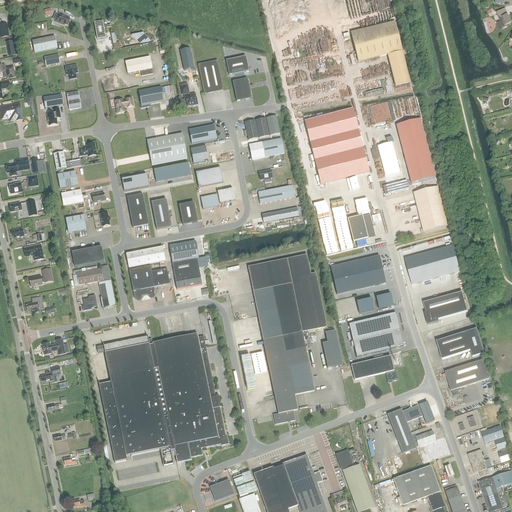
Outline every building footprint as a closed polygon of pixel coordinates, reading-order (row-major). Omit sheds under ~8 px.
[(506,26),(511,24),(508,15),(504,17),(504,15),(507,14),(505,9),(496,13),(500,22),(498,23),(500,29),(506,27),(506,26)] [(55,21),(61,24),(61,25),(64,26),(65,25),(67,26),(70,20),(67,18),(68,17),(58,14),(55,13),(53,19),(55,21)] [(103,22),(94,23),(97,40),(106,39),(103,22)] [(351,33),(358,63),(387,55),(395,86),(410,83),(394,22),(351,33)] [(0,38),(0,39),(9,37),(7,24),(1,25),(0,24),(0,38)] [(143,33),(131,35),(139,44),(151,42),(143,33)] [(62,44),(56,44),(55,37),(32,41),(35,53),(57,49),(57,50),(63,49),(62,44)] [(193,65),(188,40),(178,42),(182,62),(179,62),(180,68),(187,67),(187,66),(193,65)] [(14,41),(6,42),(8,57),(16,55),(14,41)] [(44,58),(46,67),(60,64),(58,55),(44,58)] [(249,72),(245,57),(226,61),(229,76),(249,72)] [(150,58),(125,63),(127,75),(140,72),(141,77),(153,74),(152,70),(150,58)] [(223,91),(217,61),(198,65),(204,95),(223,91)] [(1,64),(0,64),(0,72),(2,72),(6,71),(7,79),(15,78),(13,67),(5,68),(5,65),(1,65),(1,64)] [(76,74),(78,73),(77,66),(65,68),(67,76),(70,75),(71,80),(77,79),(76,74)] [(236,102),(251,99),(247,79),(232,82),(236,102)] [(1,87),(0,87),(0,99),(2,99),(1,90),(10,88),(9,82),(1,83),(1,87)] [(198,105),(197,101),(196,101),(195,94),(188,96),(187,94),(189,93),(187,86),(180,88),(181,95),(184,94),(184,96),(187,107),(193,106),(198,105)] [(138,92),(141,103),(140,103),(141,109),(148,108),(148,105),(164,102),(161,88),(138,92)] [(78,92),(67,94),(69,110),(81,108),(78,92)] [(61,95),(43,98),(44,109),(63,106),(61,95)] [(117,114),(125,112),(124,106),(127,106),(127,108),(133,107),(131,99),(126,100),(126,101),(123,101),(122,100),(115,102),(117,114)] [(9,107),(1,109),(2,118),(4,118),(5,119),(10,118),(11,119),(11,120),(12,121),(21,120),(21,118),(22,117),(20,105),(8,107),(9,107)] [(53,114),(47,115),(48,122),(47,122),(48,126),(49,125),(49,126),(57,125),(56,119),(60,118),(59,109),(53,110),(53,114)] [(304,122),(320,185),(369,172),(353,109),(304,122)] [(266,119),(270,136),(280,134),(276,117),(266,119)] [(255,121),(259,139),(269,137),(265,119),(255,121)] [(396,126),(411,184),(435,178),(421,119),(396,126)] [(245,123),(248,141),(258,139),(255,121),(245,123)] [(211,126),(187,131),(189,145),(214,140),(211,126)] [(182,134),(147,141),(152,166),(187,159),(182,134)] [(261,143),(264,158),(284,154),(281,139),(261,143)] [(80,149),(81,156),(88,155),(88,157),(96,156),(94,144),(86,146),(87,148),(80,149)] [(205,147),(190,150),(193,164),(208,162),(205,147)] [(53,155),(56,170),(66,168),(63,153),(53,155)] [(16,165),(6,166),(7,174),(9,173),(10,177),(17,176),(16,172),(17,172),(17,168),(26,167),(26,170),(29,169),(29,166),(32,165),(33,175),(39,174),(37,161),(31,162),(31,163),(29,163),(28,159),(15,161),(16,165)] [(81,167),(80,159),(73,161),(74,168),(81,167)] [(198,188),(223,183),(220,169),(196,173),(198,188)] [(272,179),(271,170),(258,173),(260,181),(264,180),(265,184),(271,183),(271,179),(272,179)] [(75,172),(57,175),(60,189),(78,186),(75,172)] [(124,192),(149,187),(146,175),(122,180),(124,192)] [(37,176),(27,177),(29,188),(39,186),(37,176)] [(385,196),(409,189),(406,180),(383,186),(385,196)] [(11,194),(22,192),(21,183),(15,184),(15,185),(9,186),(11,194)] [(258,193),(260,205),(294,198),(292,186),(258,193)] [(413,194),(423,232),(447,226),(438,188),(413,194)] [(83,202),(81,190),(61,194),(63,206),(83,202)] [(93,204),(105,201),(104,193),(92,195),(93,204)] [(133,229),(149,226),(143,195),(127,198),(133,229)] [(217,195),(201,198),(203,210),(219,207),(217,195)] [(173,227),(167,199),(152,202),(158,230),(173,227)] [(35,201),(26,202),(29,217),(37,215),(35,201)] [(9,205),(11,213),(21,211),(20,203),(9,205)] [(193,203),(179,206),(182,225),(197,222),(193,203)] [(109,217),(109,218),(108,218),(107,213),(100,215),(102,227),(110,226),(109,221),(110,221),(109,217)] [(298,214),(263,221),(265,229),(299,222),(298,214)] [(362,216),(347,219),(353,242),(375,237),(370,215),(362,217),(362,216)] [(68,234),(86,231),(83,216),(66,219),(68,234)] [(23,230),(23,229),(12,231),(13,232),(11,232),(12,237),(14,237),(14,238),(20,237),(21,238),(23,238),(23,237),(24,236),(26,235),(27,234),(27,232),(26,232),(25,232),(24,229),(23,230)] [(43,234),(33,236),(34,240),(36,240),(37,243),(45,241),(44,234),(45,234),(44,230),(42,231),(43,234)] [(170,247),(169,247),(172,263),(197,259),(199,259),(196,243),(195,243),(195,244),(170,248),(170,247)] [(24,249),(25,257),(33,256),(34,261),(44,259),(41,245),(31,247),(32,247),(24,249)] [(412,285),(460,272),(453,246),(404,259),(412,285)] [(101,247),(72,253),(75,267),(104,262),(101,247)] [(162,247),(126,254),(128,268),(165,261),(162,247)] [(248,268),(278,414),(273,415),(275,425),(295,421),(293,411),(298,410),(295,396),(314,392),(302,333),(327,328),(315,274),(311,275),(306,255),(248,268)] [(379,256),(369,259),(371,265),(381,263),(379,256)] [(172,263),(176,283),(200,279),(197,259),(172,263)] [(369,259),(365,260),(368,273),(373,272),(371,265),(369,259)] [(365,260),(360,261),(363,275),(368,273),(365,260)] [(360,261),(355,262),(358,276),(363,275),(360,261)] [(355,262),(350,263),(353,277),(358,276),(355,262)] [(350,263),(345,264),(348,278),(353,277),(350,263)] [(381,263),(371,265),(373,272),(382,270),(381,263)] [(345,264),(340,265),(343,279),(348,278),(345,264)] [(340,265),(335,267),(338,280),(343,279),(340,265)] [(77,275),(73,276),(74,285),(79,285),(79,286),(103,281),(104,282),(98,283),(104,308),(116,306),(111,281),(108,266),(100,267),(101,269),(82,272),(76,273),(77,275)] [(155,287),(169,284),(166,270),(152,272),(151,266),(129,271),(134,298),(138,301),(141,300),(143,296),(147,296),(150,298),(154,298),(156,294),(155,287)] [(335,267),(330,268),(334,281),(338,280),(335,267)] [(40,277),(35,278),(36,278),(29,279),(31,287),(42,285),(42,283),(44,283),(45,283),(52,282),(50,270),(42,271),(44,278),(41,279),(40,277)] [(373,272),(368,273),(371,287),(385,284),(382,270),(373,272)] [(368,273),(363,275),(366,288),(371,287),(368,273)] [(363,275),(358,276),(361,289),(366,288),(363,275)] [(358,276),(353,277),(356,290),(361,289),(358,276)] [(353,277),(348,278),(351,292),(356,290),(353,277)] [(348,278),(343,279),(347,293),(351,292),(348,278)] [(343,279),(338,280),(342,294),(347,293),(343,279)] [(338,280),(334,281),(337,295),(342,294),(338,280)] [(466,291),(422,303),(425,313),(423,314),(426,325),(437,322),(437,320),(471,311),(466,291)] [(391,294),(376,298),(379,309),(393,306),(391,294)] [(97,307),(95,296),(88,297),(89,299),(83,300),(84,307),(82,307),(83,311),(91,310),(91,308),(97,307)] [(371,299),(356,302),(359,314),(374,311),(371,299)] [(27,306),(26,306),(27,311),(28,311),(29,312),(39,310),(38,302),(27,304),(27,306)] [(396,314),(349,325),(357,358),(403,347),(396,314)] [(476,330),(436,342),(442,360),(470,351),(472,358),(484,354),(476,330)] [(342,366),(335,331),(325,333),(327,343),(322,344),(327,369),(342,366)] [(198,338),(197,334),(152,344),(151,340),(148,341),(147,336),(148,344),(105,353),(103,345),(102,345),(110,383),(99,385),(98,381),(114,464),(115,464),(115,463),(126,461),(126,462),(127,461),(126,456),(130,456),(130,457),(131,457),(131,455),(160,450),(170,448),(172,457),(175,456),(177,463),(191,461),(191,458),(202,455),(201,449),(221,445),(221,446),(228,445),(227,438),(226,438),(219,408),(221,407),(218,396),(215,396),(203,337),(198,338)] [(49,344),(42,345),(43,349),(42,349),(43,352),(44,356),(52,354),(51,353),(58,351),(58,356),(65,354),(62,340),(55,341),(56,345),(50,346),(49,344)] [(395,371),(394,371),(390,356),(351,366),(354,381),(385,373),(388,383),(397,381),(395,371)] [(483,360),(445,372),(451,391),(489,379),(483,360)] [(52,376),(61,374),(59,367),(50,369),(51,373),(46,374),(46,376),(41,377),(42,382),(45,381),(46,383),(53,381),(52,376)] [(427,402),(418,405),(426,424),(434,421),(427,402)] [(418,406),(402,412),(406,423),(422,417),(418,406)] [(406,423),(402,412),(401,410),(387,415),(402,454),(416,449),(416,448),(416,447),(413,438),(412,438),(406,423)] [(468,419),(471,428),(477,427),(474,417),(468,419)] [(481,433),(485,444),(494,441),(504,438),(500,426),(481,433)] [(432,431),(430,432),(418,436),(413,438),(416,447),(421,445),(436,440),(432,431)] [(494,441),(498,451),(508,448),(504,438),(494,441)] [(489,474),(492,474),(490,469),(487,469),(480,450),(467,455),(470,461),(474,474),(479,472),(481,478),(489,475),(489,474)] [(326,511),(322,499),(320,494),(319,491),(319,490),(318,487),(317,485),(317,484),(323,482),(319,472),(313,474),(312,470),(306,455),(282,464),(283,466),(273,469),(273,468),(255,475),(253,475),(266,511),(288,511),(291,511),(326,511)] [(492,466),(502,463),(500,457),(491,460),(492,466)] [(71,459),(71,458),(63,460),(65,466),(71,465),(76,464),(75,460),(75,458),(71,459)] [(370,511),(369,509),(374,507),(359,465),(342,471),(356,511),(370,511)] [(450,465),(444,467),(448,477),(453,475),(450,465)] [(444,507),(438,493),(440,492),(430,466),(393,480),(403,506),(427,497),(432,511),(443,511),(442,508),(444,507)] [(511,471),(492,478),(487,480),(479,483),(488,511),(493,511),(507,507),(500,488),(511,484),(511,471)] [(229,480),(210,488),(215,502),(234,495),(229,480)] [(456,486),(445,490),(452,511),(465,511),(457,488),(456,488),(456,486)] [(259,511),(254,495),(239,500),(242,511),(259,511)] [(79,508),(85,507),(84,500),(80,501),(80,500),(72,502),(73,508),(79,507),(79,508)]
